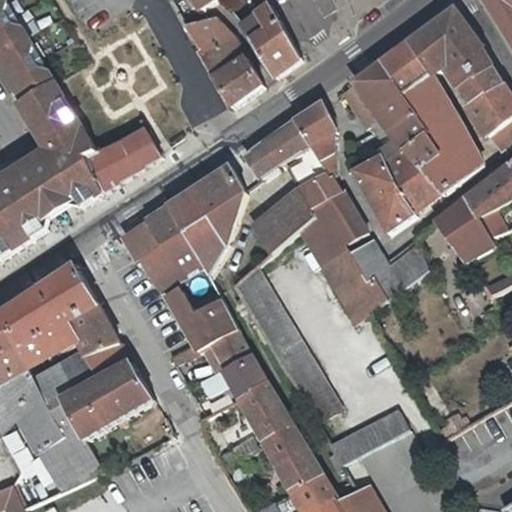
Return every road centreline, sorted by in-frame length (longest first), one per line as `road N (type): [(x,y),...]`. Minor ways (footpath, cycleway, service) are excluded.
road 1 (residential): [(81,240),(232,511)]
road 2 (primary): [(285,105),(437,0)]
road 3 (primary): [(81,240),(231,145)]
road 4 (residential): [(0,119),(81,240)]
